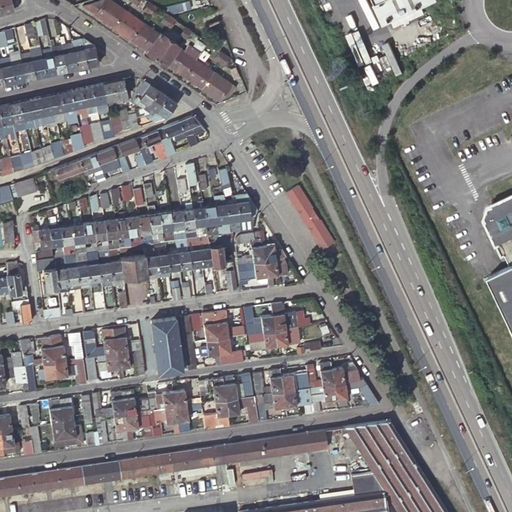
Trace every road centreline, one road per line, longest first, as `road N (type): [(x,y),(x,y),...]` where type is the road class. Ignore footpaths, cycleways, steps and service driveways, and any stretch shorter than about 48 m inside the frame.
road 1 (primary): [(320,132),(496,511)]
road 2 (residential): [(0,465),(386,405)]
road 3 (residential): [(0,397),(352,348)]
road 4 (residential): [(38,326),(17,217),(222,136)]
road 5 (residential): [(38,326),(316,285)]
road 6 (primary): [(511,494),(394,240)]
road 7 (primary): [(394,240),(282,0)]
road 8 (unclassified): [(394,240),(381,161),(390,104),(419,68),(487,30)]
road 9 (unclassified): [(0,179),(166,119),(190,99)]
road 10 (residential): [(227,143),(316,285)]
road 11 (residential): [(260,6),(271,89),(259,103),(214,122)]
road 12 (primary): [(260,6),(320,132)]
road 13 (residential): [(0,91),(128,56)]
